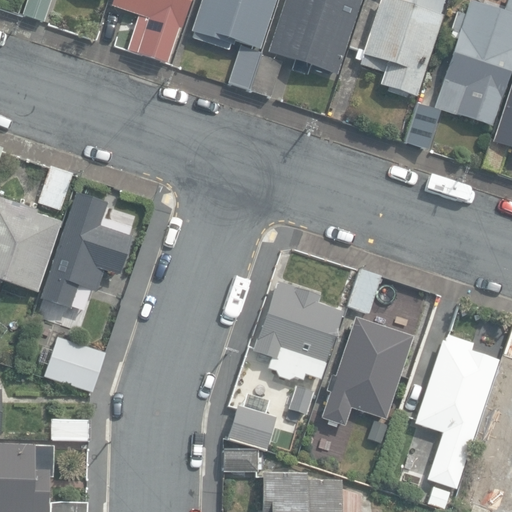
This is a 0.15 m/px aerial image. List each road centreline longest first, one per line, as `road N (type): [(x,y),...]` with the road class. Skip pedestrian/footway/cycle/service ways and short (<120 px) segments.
road 1 (residential): [(154,511),(160,401),(243,156)]
road 2 (residential): [(511,244),(243,156)]
road 3 (residential): [(243,156),(0,78)]
